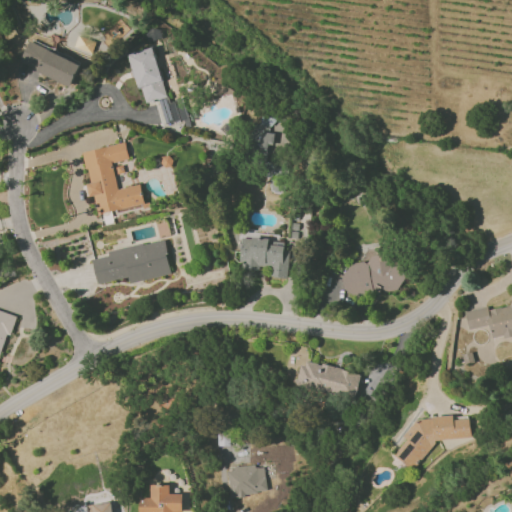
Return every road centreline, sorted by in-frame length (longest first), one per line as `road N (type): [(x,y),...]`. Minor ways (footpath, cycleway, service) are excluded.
road 1 (residential): [(511,241),(471,257),(428,311),(383,332),(196,321),(89,359),(0,417)]
road 2 (residential): [(22,126),(15,165),(22,233),(89,359)]
